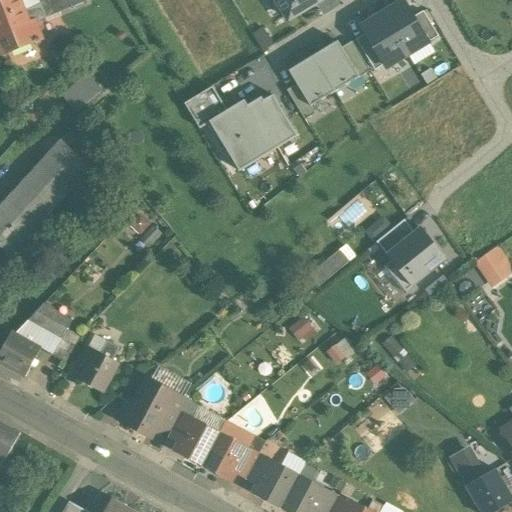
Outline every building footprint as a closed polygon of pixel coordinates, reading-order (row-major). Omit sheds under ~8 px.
[(19,0),(0,0),(0,36),(36,21),(36,22),(45,18),(41,7),(40,5),(24,12),(19,0)] [(50,0),(19,0),(24,12),(40,5),(41,7),(51,2),(50,0)] [(56,0),(51,2),(41,7),(45,18),(71,8),(67,0),(56,0)] [(276,0),(289,20),(321,0),(276,0)] [(383,15),(408,56),(429,43),(414,18),(405,2),(383,15)] [(423,12),(414,18),(429,43),(439,38),(423,12)] [(408,56),(383,15),(362,27),(366,34),(385,65),(387,68),(408,56)] [(36,21),(0,36),(0,45),(4,55),(43,38),(36,22),(36,21)] [(356,39),(375,71),(385,65),(366,34),(356,39)] [(336,92),(360,78),(342,48),(338,42),(314,56),(336,92)] [(352,42),(342,48),(360,78),(370,71),(352,42)] [(314,56),(289,71),(298,85),(311,107),(336,92),(314,56)] [(63,97),(75,111),(100,89),(88,75),(63,97)] [(311,107),(298,85),(287,92),(305,121),(315,114),(311,107)] [(204,112),(222,102),(213,88),(184,104),(200,130),(211,124),(204,112)] [(247,107),(274,151),(297,137),(273,96),(264,101),(262,98),(247,107)] [(274,151),(247,107),(244,101),(227,111),(222,102),(204,112),(211,124),(239,172),(274,151)] [(61,141),(91,168),(101,157),(72,130),(61,141)] [(61,141),(0,209),(0,246),(11,257),(91,168),(61,141)] [(372,240),(390,230),(384,219),(366,229),(372,240)] [(378,243),(387,255),(415,233),(405,221),(378,243)] [(384,266),(405,293),(447,260),(421,228),(415,233),(387,255),(391,260),(384,266)] [(332,279),(358,258),(349,246),(322,267),(332,279)] [(511,269),(500,251),(478,265),(493,288),(511,276),(511,269)] [(0,262),(0,285),(12,273),(0,262)] [(71,322),(42,305),(30,319),(62,337),(63,337),(67,330),(71,322)] [(303,343),(318,332),(306,316),(292,327),(303,343)] [(62,337),(30,319),(15,334),(42,349),(41,350),(51,355),(62,337)] [(81,338),(67,330),(63,337),(62,337),(51,355),(66,363),(81,338)] [(15,334),(12,332),(0,355),(0,363),(26,377),(41,350),(42,349),(15,334)] [(416,362),(393,337),(384,345),(408,370),(416,362)] [(100,353),(89,347),(84,357),(90,360),(79,380),(101,393),(118,363),(113,360),(119,348),(107,342),(100,353)] [(152,391),(142,393),(136,405),(128,401),(120,417),(136,426),(137,429),(149,436),(153,435),(156,429),(156,426),(154,426),(157,421),(160,423),(176,393),(156,382),(152,391)] [(387,399),(402,413),(417,399),(401,384),(387,399)] [(176,393),(160,423),(172,429),(181,413),(188,401),(183,398),(176,393)] [(194,419),(181,413),(172,429),(169,436),(181,442),(194,419)] [(194,419),(181,442),(176,451),(203,465),(220,434),(194,419)] [(21,433),(0,421),(0,460),(5,463),(21,433)] [(511,424),(502,432),(511,445),(511,424)] [(247,448),(220,434),(203,465),(231,480),(235,472),(235,471),(247,448)] [(247,448),(235,471),(235,472),(247,478),(260,455),(247,448)] [(481,478),(465,449),(451,457),(468,486),(481,478)] [(272,461),(260,455),(247,478),(259,484),(259,485),(272,461)] [(299,476),(272,461),(259,485),(259,484),(255,493),(282,507),(299,476)] [(481,478),(468,486),(482,511),(495,511),(511,502),(511,497),(496,470),(481,478)] [(314,511),(326,490),(299,476),(282,507),(290,511),(314,511)] [(326,490),(314,511),(329,511),(338,497),(326,490)] [(338,497),(329,511),(345,511),(351,503),(350,502),(338,497)] [(104,511),(130,511),(111,501),(104,511)] [(372,511),(351,501),(350,502),(351,503),(345,511),(372,511)] [(86,511),(70,503),(64,511),(86,511)]
